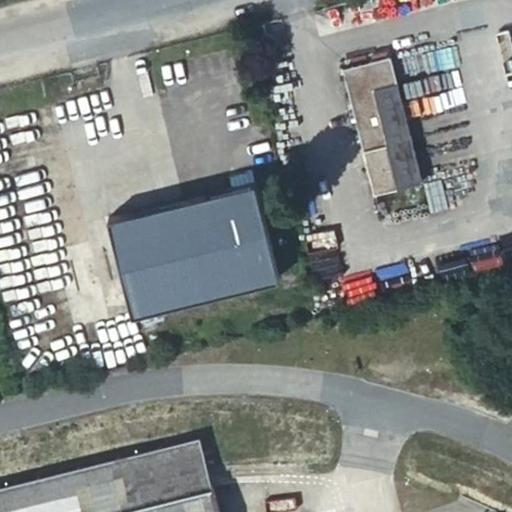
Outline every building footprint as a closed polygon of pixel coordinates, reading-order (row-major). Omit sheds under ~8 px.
[(262,24),(242,29),(248,52),(268,47),(262,24)] [(401,99),(391,55),(343,66),(362,149),(365,148),(375,192),(422,182),(403,98),(401,99)] [(108,213),(133,311),(281,273),(253,164),(227,171),(229,182),(108,213)] [(0,472),(0,511),(47,511),(210,471),(199,422),(0,472)] [(220,511),(210,471),(47,511),(220,511)]
